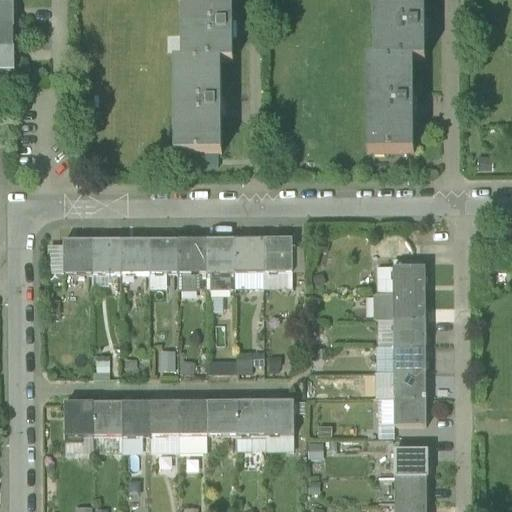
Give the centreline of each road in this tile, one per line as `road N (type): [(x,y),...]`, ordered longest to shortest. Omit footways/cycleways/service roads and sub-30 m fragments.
road 1 (residential): [(462,208),(51,206)]
road 2 (residential): [(465,511),(462,208)]
road 3 (residential): [(19,286),(20,511)]
road 4 (residential): [(60,0),(61,97),(48,121),(51,206)]
road 5 (unknown): [(449,0),(462,208)]
